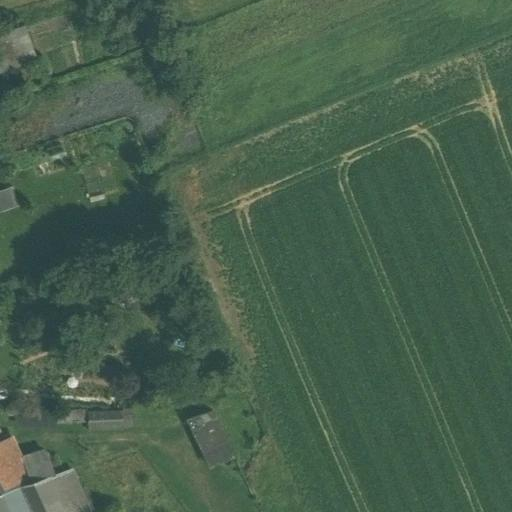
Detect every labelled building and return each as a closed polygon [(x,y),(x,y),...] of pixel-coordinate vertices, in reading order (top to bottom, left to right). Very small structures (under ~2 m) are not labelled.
[(23,26),(0,34),(0,67),(2,72),(36,59),(23,26)] [(0,209),(17,206),(13,186),(0,189),(0,209)] [(214,407),(189,418),(210,465),(235,454),(214,407)] [(122,410),(88,412),(89,430),(123,428),(122,410)] [(0,441),(0,484),(3,492),(31,482),(12,436),(0,441)] [(31,482),(3,492),(12,511),(81,511),(79,507),(86,503),(70,469),(31,482)] [(12,511),(3,492),(0,492),(0,511),(12,511)] [(94,511),(90,501),(86,503),(79,507),(81,511),(94,511)]
